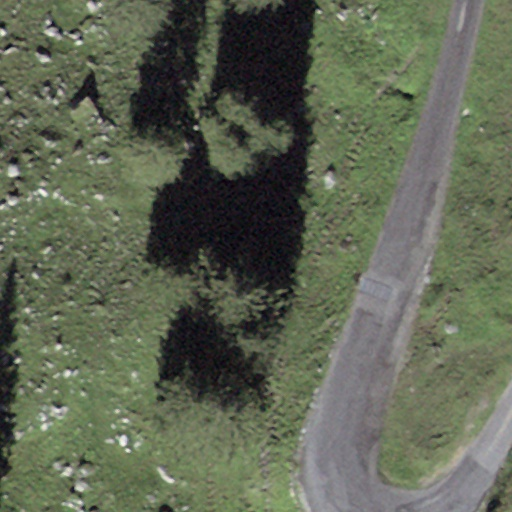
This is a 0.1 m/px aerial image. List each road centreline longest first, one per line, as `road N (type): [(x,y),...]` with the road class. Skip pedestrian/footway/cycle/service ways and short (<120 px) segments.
road 1 (tertiary): [(360,511),(343,489),(340,433),(433,134),(465,0)]
road 2 (tertiary): [(511,414),(472,479),(433,511)]
